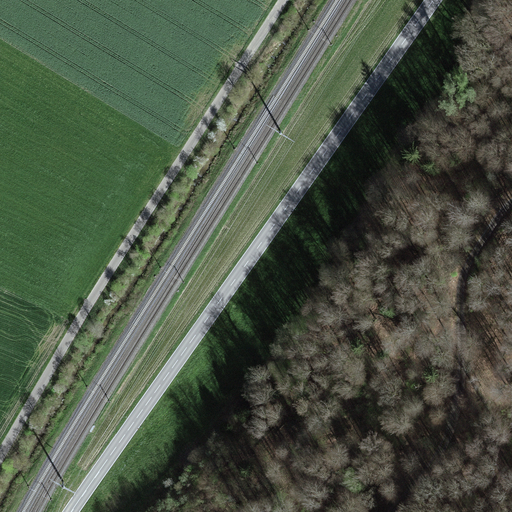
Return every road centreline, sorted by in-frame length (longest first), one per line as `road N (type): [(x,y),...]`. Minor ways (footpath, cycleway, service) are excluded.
road 1 (secondary): [(433,0),(71,511)]
road 2 (unclassified): [(0,457),(281,0)]
road 3 (track): [(386,511),(432,462),(445,434),(457,400),(460,276),(511,198)]
